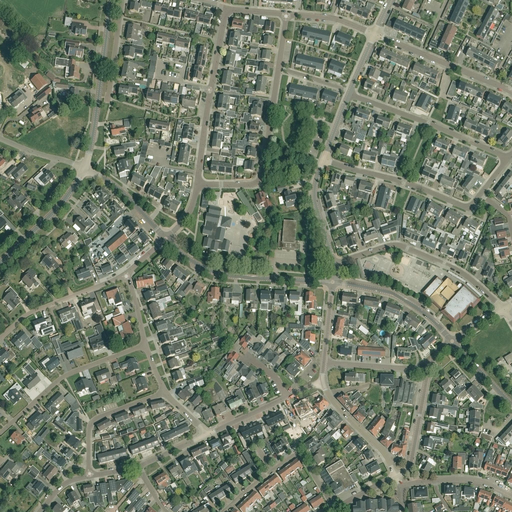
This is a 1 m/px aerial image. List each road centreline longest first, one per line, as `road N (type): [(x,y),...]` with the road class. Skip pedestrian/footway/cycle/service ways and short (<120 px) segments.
road 1 (tertiary): [(332,281),(218,273),(165,238)]
road 2 (residential): [(196,184),(258,181),(278,68)]
road 3 (residential): [(145,344),(60,378),(0,434)]
road 4 (residential): [(506,159),(348,94)]
road 5 (tertiary): [(83,168),(111,0)]
road 6 (residential): [(480,194),(466,207),(323,160)]
road 7 (residential): [(511,92),(374,34)]
road 8 (residential): [(0,338),(29,313),(126,273)]
road 9 (tertiary): [(451,341),(403,299),(332,281)]
road 10 (residential): [(88,476),(90,423),(165,392)]
road 11 (tertiary): [(0,263),(64,200),(83,168)]
